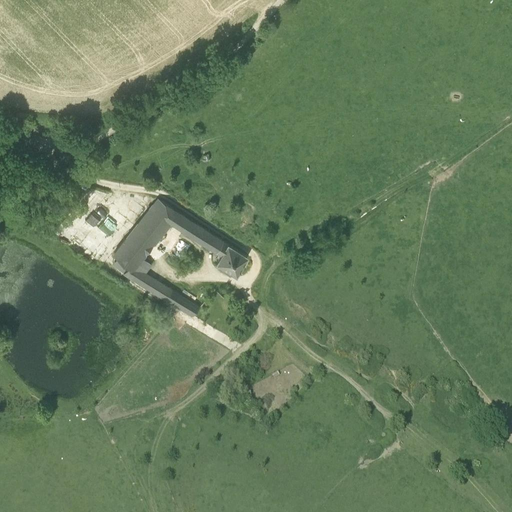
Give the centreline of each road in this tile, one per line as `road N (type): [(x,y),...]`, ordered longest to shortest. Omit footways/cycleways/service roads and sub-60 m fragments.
road 1 (unclassified): [(0,144),(109,133),(209,74),(282,0)]
road 2 (track): [(490,511),(269,321)]
road 3 (track): [(269,321),(168,416),(152,451),(158,511)]
